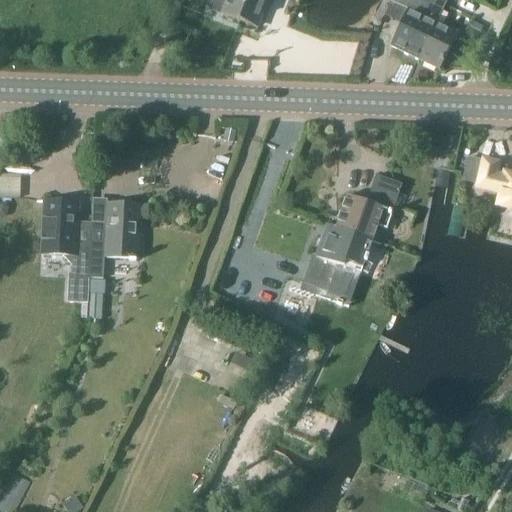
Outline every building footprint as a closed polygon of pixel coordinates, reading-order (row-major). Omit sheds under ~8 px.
[(213,0),(211,7),(224,12),(222,16),(255,28),(265,0),(213,0)] [(390,0),(390,2),(409,11),(392,46),(406,53),(405,54),(418,61),(428,42),(416,36),(425,17),(423,16),(431,0),(390,0)] [(425,17),(416,36),(428,42),(418,61),(438,71),(457,33),(437,23),(448,0),(431,0),(423,16),(425,17)] [(461,41),(480,50),(486,37),(468,28),(461,41)] [(227,128),(224,141),(233,143),(236,130),(227,128)] [(450,149),(453,136),(437,132),(435,145),(450,149)] [(504,176),(496,174),(499,163),(484,160),(478,187),(500,192),(498,205),(511,208),(511,173),(505,172),(504,176)] [(387,229),(402,185),(376,176),(366,203),(346,196),(335,227),(373,240),(378,226),(387,229)] [(42,255),(74,257),(73,265),(70,265),(68,304),(88,305),(90,279),(93,224),(86,224),(76,213),(77,203),(45,201),(42,255)] [(139,260),(142,206),(111,204),(110,225),(93,224),(90,279),(104,280),(105,258),(139,260)] [(373,240),(335,227),(327,224),(316,256),(313,255),(303,284),(329,293),(338,266),(345,269),(346,263),(363,269),(373,240)] [(102,321),(103,296),(90,295),(89,321),(102,321)] [(267,358),(271,349),(262,345),(258,355),(267,358)]
